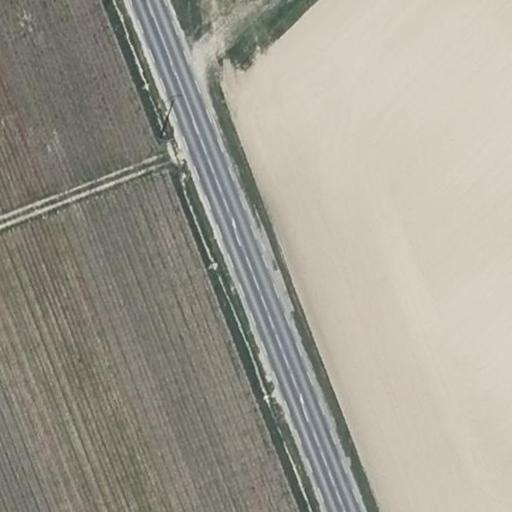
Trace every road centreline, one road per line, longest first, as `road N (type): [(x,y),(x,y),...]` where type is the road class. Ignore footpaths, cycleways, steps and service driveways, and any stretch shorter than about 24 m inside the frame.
road 1 (secondary): [(147,0),(344,511)]
road 2 (track): [(203,145),(0,222)]
